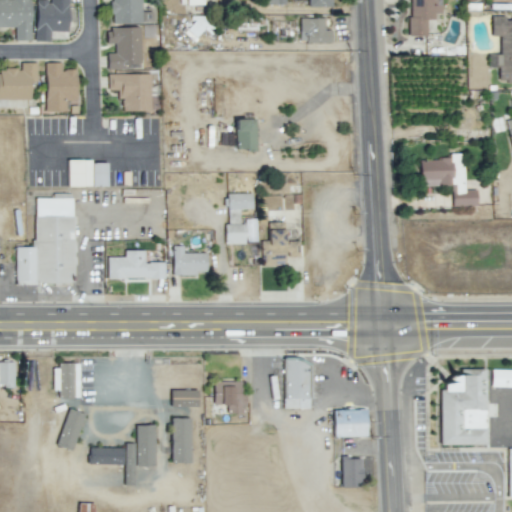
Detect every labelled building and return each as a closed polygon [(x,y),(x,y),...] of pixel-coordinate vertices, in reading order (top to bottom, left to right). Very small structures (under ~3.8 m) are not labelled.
[(0,0),(0,27),(13,27),(14,41),(29,40),(28,0),(0,0)] [(34,0),(33,41),(49,41),(49,31),(66,31),(67,0),(34,0)] [(109,0),(110,23),(141,23),(140,0),(109,0)] [(426,35),(426,20),(433,20),(433,13),(440,13),(439,0),(408,0),(409,35),(426,35)] [(511,20),(504,20),(504,16),(490,16),(489,36),(499,36),(498,54),(487,54),(486,67),(497,67),(497,81),(511,80),(511,20)] [(330,42),(330,30),(323,30),(323,18),(298,18),(299,42),(330,42)] [(138,27),(105,28),(105,44),(113,44),(113,53),(105,54),(106,69),(139,68),(138,27)] [(0,98),(29,98),(29,82),(36,82),(36,63),(19,62),(19,70),(0,69),(0,98)] [(75,69),(60,69),(60,62),(43,63),(44,112),(65,111),(64,99),(75,99),(75,69)] [(107,73),(106,90),(116,90),(116,98),(121,98),(121,111),(149,111),(149,74),(107,73)] [(234,150),(255,150),(254,119),(233,119),(234,150)] [(450,206),(475,206),(474,190),(462,190),(462,153),(448,154),(448,159),(418,160),(418,186),(450,185),(450,206)] [(33,198),(32,247),(14,247),(14,285),(34,285),(34,283),(64,283),(64,274),(72,274),(72,198),(33,198)] [(261,266),(284,265),(283,257),(299,256),(299,241),(284,241),(283,222),(266,223),(267,240),(260,241),(261,266)] [(182,253),(182,246),(171,246),(171,274),(205,274),(205,253),(182,253)] [(106,278),(163,278),(163,262),(143,262),(143,251),(123,251),(123,257),(106,257),(106,278)] [(307,409),(309,359),(283,358),(281,408),(307,409)] [(0,362),(0,384),(12,384),(12,362),(0,362)] [(77,397),(77,364),(51,364),(51,391),(57,390),(57,398),(77,397)] [(440,445),(484,445),(484,428),(480,428),(480,410),(484,410),(484,369),(461,369),(461,379),(439,379),(440,445)] [(511,370),(490,370),(489,387),(511,387),(511,370)] [(243,412),(243,394),(240,394),(240,381),(212,381),(212,405),(226,404),(226,413),(243,412)] [(196,406),(196,390),(168,390),(168,406),(196,406)] [(83,414),(67,408),(53,445),(69,451),(83,414)] [(331,410),(331,436),(365,436),(365,409),(331,410)] [(169,463),(189,462),(188,418),(169,418),(169,463)] [(134,425),(133,466),(152,467),(152,425),(134,425)] [(123,485),(132,485),(132,443),(123,443),(123,485)] [(122,465),(122,448),(87,447),(86,464),(122,465)] [(339,487),(360,487),(360,458),(340,458),(339,487)]
